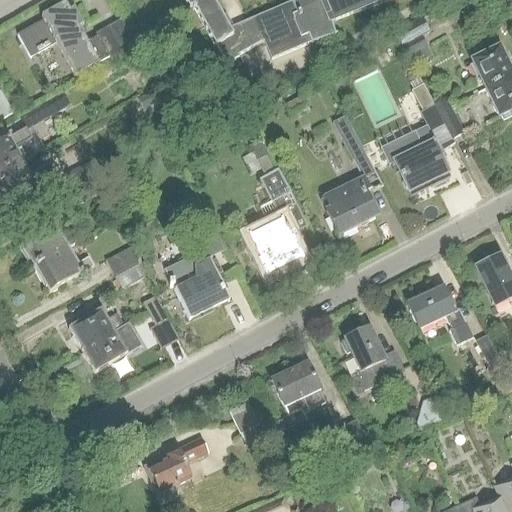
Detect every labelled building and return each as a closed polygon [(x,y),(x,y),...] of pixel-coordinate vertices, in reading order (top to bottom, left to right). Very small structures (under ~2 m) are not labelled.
[(291,0),(293,3),(233,29),(226,17),(223,19),(212,0),(183,0),(189,10),(192,9),(193,11),(195,10),(227,65),(240,58),(239,56),(262,43),(271,63),(311,45),(334,37),(330,23),(391,0),(291,0)] [(43,23),(17,37),(30,61),(57,46),(76,80),(101,66),(81,29),(85,27),(75,10),(71,13),(67,5),(41,20),(43,23)] [(414,67),(433,57),(429,49),(424,38),(432,34),(424,18),(397,32),(410,59),(414,67)] [(120,22),(95,36),(97,39),(109,61),(110,64),(135,50),(120,22)] [(470,63),(484,92),(511,78),(498,49),(470,63)] [(257,88),(247,69),(236,74),(246,94),(257,88)] [(511,79),(511,78),(484,92),(497,120),(511,112),(511,79)] [(409,84),(413,91),(422,87),(418,80),(409,84)] [(420,113),(432,107),(422,87),(413,91),(410,93),(420,113)] [(4,92),(0,94),(0,120),(1,122),(5,119),(16,113),(4,92)] [(60,94),(20,118),(28,131),(68,108),(60,94)] [(303,97),(285,107),(290,116),(309,106),(303,97)] [(432,107),(451,142),(462,136),(443,101),(432,107)] [(367,156),(347,118),(334,125),(354,163),(367,156)] [(0,175),(20,164),(33,157),(25,144),(30,141),(24,131),(0,144),(0,175)] [(380,152),(388,169),(392,167),(406,196),(430,184),(432,189),(448,181),(439,162),(445,159),(428,133),(415,139),(414,135),(380,152)] [(249,148),(256,162),(265,157),(259,143),(249,148)] [(94,162),(65,176),(72,192),(101,177),(94,162)] [(20,164),(0,175),(0,199),(3,205),(51,177),(45,167),(28,177),(20,164)] [(287,237),(294,233),(289,223),(300,218),(276,171),(257,181),(278,222),(247,237),(267,278),(300,262),(287,237)] [(323,202),(328,212),(324,213),(337,239),(376,220),(364,196),(367,194),(361,181),(325,198),(326,200),(323,202)] [(98,183),(71,198),(76,208),(103,193),(98,183)] [(208,262),(226,253),(208,217),(190,226),(208,262)] [(16,244),(30,267),(66,248),(57,233),(65,228),(60,218),(16,244)] [(76,266),(66,248),(30,267),(47,296),(92,269),(86,260),(76,266)] [(104,264),(113,279),(137,267),(133,248),(104,264)] [(171,291),(174,291),(190,322),(228,303),(218,283),(223,279),(215,264),(197,273),(196,258),(166,272),(172,284),(171,285),(171,291)] [(511,301),(511,283),(499,258),(473,270),(491,306),(505,299),(508,304),(511,301)] [(144,280),(137,267),(113,279),(120,293),(144,280)] [(409,306),(407,307),(420,333),(445,320),(450,331),(448,332),(456,347),(471,340),(464,326),(457,312),(453,314),(441,290),(423,299),(421,296),(407,303),(409,306)] [(157,299),(142,307),(154,329),(169,322),(157,299)] [(66,331),(80,354),(122,330),(115,319),(106,324),(99,312),(92,316),(89,312),(75,320),(77,325),(66,331)] [(80,354),(92,376),(112,365),(113,365),(141,349),(128,326),(122,330),(80,354)] [(369,331),(340,344),(346,357),(349,355),(358,375),(356,376),(364,393),(397,378),(400,386),(407,383),(394,354),(382,360),(369,331)] [(502,369),(486,338),(474,345),(490,375),(502,369)] [(306,366),(281,379),(279,375),(270,379),(271,383),(270,384),(286,419),(300,412),(303,417),(325,405),(306,366)] [(255,406),(232,417),(241,437),(264,427),(255,406)] [(373,454),(356,423),(335,435),(352,465),(373,454)] [(166,464),(148,472),(153,483),(150,484),(160,508),(182,498),(178,488),(191,482),(184,468),(207,457),(201,443),(164,459),(166,464)] [(511,482),(495,491),(499,502),(504,511),(511,511),(511,466),(509,468),(511,473),(511,482)] [(289,511),(284,501),(257,511),(289,511)] [(475,501),(457,510),(458,511),(504,511),(499,502),(480,511),(475,501)]
